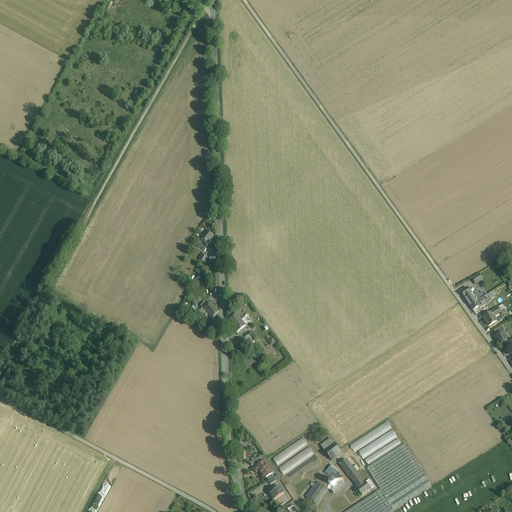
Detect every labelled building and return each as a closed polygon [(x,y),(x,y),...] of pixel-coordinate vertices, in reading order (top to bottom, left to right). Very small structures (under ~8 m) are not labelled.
[(207,230),(201,239),(207,244),(214,235),(207,230)] [(208,258),(202,254),(199,260),(205,263),(208,258)] [(479,274),(472,278),(475,284),(483,279),(479,274)] [(466,291),(465,289),(461,292),(464,298),(471,294),(468,289),(466,291)] [(481,299),(483,302),(478,305),(479,307),(484,304),(486,306),(495,300),(493,297),(495,296),(492,291),(486,295),(482,298),(481,299)] [(475,294),(472,295),(476,302),(481,299),(482,298),(479,293),(478,292),(475,294)] [(470,306),(476,302),(472,295),(471,294),(464,298),(470,306)] [(476,302),(470,306),(473,311),(477,308),(479,307),(478,305),(477,302),(476,302)] [(219,312),(210,303),(206,307),(204,309),(205,311),(209,314),(213,318),(219,312)] [(491,313),(483,318),(489,326),(497,321),(493,316),(491,313)] [(246,326),(236,314),(228,321),(237,333),(246,326)] [(502,326),(494,331),(497,336),(503,333),(505,331),(502,326)] [(497,336),(495,338),(500,345),(508,340),(503,333),(497,336)] [(251,345),(255,341),(248,334),(244,338),(251,345)] [(255,358),(261,354),(258,350),(252,354),(255,358)] [(354,451),(391,429),(387,422),(350,444),(354,451)] [(392,431),(358,452),(362,458),(396,438),(392,431)] [(249,435),(245,437),(250,446),(254,444),(249,435)] [(271,459),(276,467),(307,446),(302,438),(271,459)] [(321,446),(324,451),(335,443),(331,438),(321,446)] [(397,440),(363,461),(366,465),(400,444),(397,440)] [(342,453),(335,443),(324,451),(332,461),(342,453)] [(380,489),(345,511),(391,511),(394,511),(394,510),(432,486),(424,474),(405,444),(367,468),(380,489)] [(277,469),(283,477),(314,455),(308,448),(277,469)] [(356,473),(347,459),(340,465),(350,478),(356,473)] [(272,473),(265,462),(262,464),(270,475),(272,473)] [(262,464),(262,463),(260,465),(256,468),(255,468),(255,469),(257,472),(258,472),(264,480),(270,475),(262,464)] [(337,472),(330,467),(328,469),(332,472),(329,476),(331,478),(332,478),(333,478),(337,472)] [(337,472),(333,478),(334,478),(334,479),(335,479),(336,480),(336,481),(336,482),(336,483),(336,484),(343,483),(342,478),(343,478),(342,477),(339,475),(340,474),(337,472)] [(364,483),(356,473),(350,478),(358,487),(364,483)] [(332,478),(331,478),(330,479),(329,479),(329,480),(328,480),(328,481),(328,482),(328,483),(328,484),(328,485),(329,485),(330,486),(331,486),(331,487),(332,487),(333,487),(334,486),(335,486),(335,485),(336,485),(336,484),(336,483),(336,482),(336,481),(336,480),(335,479),(334,479),(334,478),(333,478),(332,478)] [(374,487),(369,480),(366,481),(371,489),(374,487)] [(327,490),(317,482),(315,485),(313,488),(306,497),(316,505),(327,490)] [(358,487),(357,488),(362,496),(371,489),(365,482),(364,483),(358,487)] [(336,484),(336,485),(335,485),(335,486),(334,486),(333,487),(332,491),(334,493),(344,485),(343,483),(336,484)] [(280,487),(270,494),(275,501),(285,494),(280,487)] [(285,494),(275,501),(279,507),(289,500),(285,494)] [(286,505),(288,511),(290,511),(294,510),(291,502),(286,505)]
